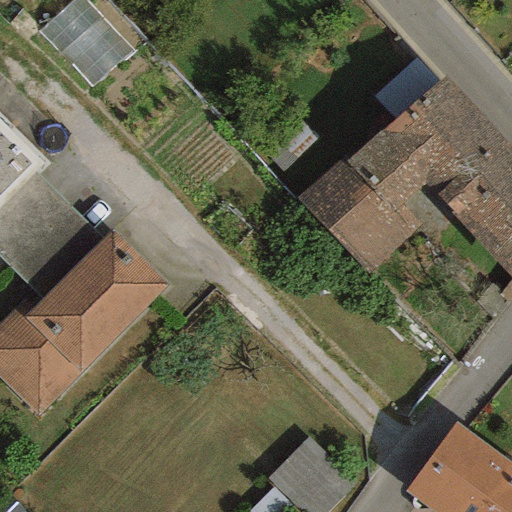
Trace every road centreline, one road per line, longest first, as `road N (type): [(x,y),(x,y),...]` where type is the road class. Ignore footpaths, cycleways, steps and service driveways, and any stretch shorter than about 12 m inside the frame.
road 1 (unknown): [(411,451),(62,90)]
road 2 (residential): [(511,339),(359,511)]
road 3 (tertiary): [(511,127),(397,0)]
